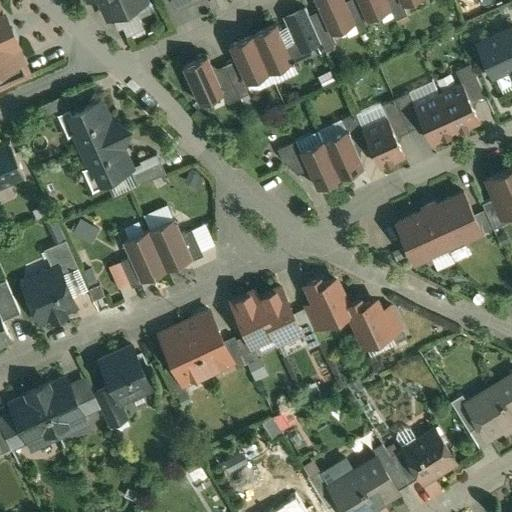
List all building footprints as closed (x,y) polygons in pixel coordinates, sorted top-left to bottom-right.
[(101,0),(108,14),(139,0),(101,0)] [(317,0),(320,6),(330,29),(354,18),(345,0),(317,0)] [(366,15),(359,0),(345,0),(354,18),(359,30),(371,25),(366,15)] [(359,0),(366,15),(390,4),(388,0),(359,0)] [(402,1),(401,0),(388,0),(390,4),(395,16),(407,11),(402,1)] [(330,29),(320,6),(309,11),(324,44),(335,39),(330,29)] [(0,9),(0,68),(22,58),(15,43),(19,41),(5,10),(1,12),(0,9)] [(282,34),(275,20),(252,30),(269,67),(292,57),(292,56),(282,34)] [(511,25),(478,40),(492,71),(510,63),(511,66),(511,25)] [(308,62),(293,29),(282,34),(292,56),(292,57),(297,67),(308,62)] [(252,30),(229,41),(235,55),(245,77),(246,77),(269,67),(252,30)] [(206,51),(182,62),(199,98),(222,88),(223,88),(213,66),(206,51)] [(245,77),(235,55),(224,61),(233,79),(239,94),(251,88),(246,77),(245,77)] [(22,58),(0,68),(0,85),(29,73),(22,58)] [(233,79),(224,61),(213,66),(223,88),(222,88),(227,99),(239,94),(233,79)] [(485,93),(470,61),(455,67),(461,79),(471,100),(485,93)] [(471,100),(461,79),(438,90),(455,129),(479,118),(471,100)] [(414,101),(409,88),(394,95),(409,128),(423,121),(414,101)] [(414,101),(423,121),(432,140),(455,129),(438,90),(414,101)] [(64,92),(36,104),(41,117),(70,104),(64,92)] [(409,128),(394,95),(381,101),(386,113),(387,113),(396,134),(409,128)] [(100,97),(70,111),(76,123),(74,129),(81,146),(128,125),(127,124),(109,116),(100,97)] [(362,124),(355,109),(341,115),(346,126),(356,148),(370,141),(362,124)] [(386,113),(362,124),(370,141),(380,163),(404,152),(396,134),(387,113),(386,113)] [(128,125),(81,146),(89,162),(94,164),(100,177),(131,163),(122,144),(128,125)] [(323,136),(318,126),(296,137),(300,147),(308,166),(316,183),(339,173),(323,136)] [(356,148),(346,126),(323,136),(339,173),(363,162),(356,148)] [(10,137),(0,141),(0,184),(25,173),(10,137)] [(296,137),(277,145),(282,155),(297,171),(308,166),(300,147),(296,137)] [(160,156),(132,169),(137,181),(165,169),(160,156)] [(511,163),(487,175),(486,175),(494,194),(504,215),(505,214),(511,210),(511,163)] [(474,212),(463,188),(436,201),(435,198),(423,204),(424,206),(396,219),(413,257),(428,250),(430,254),(467,238),(465,233),(480,227),(481,227),(474,212)] [(504,215),(494,194),(482,200),(485,207),(493,224),(493,225),(507,219),(505,214),(504,215)] [(493,224),(485,207),(474,212),(481,227),(480,227),(481,229),(493,224)] [(60,212),(50,216),(59,239),(69,235),(60,212)] [(85,215),(77,229),(95,240),(104,226),(85,215)] [(173,216),(148,227),(166,266),(180,260),(179,260),(191,255),(190,253),(180,231),(173,216)] [(201,248),(191,226),(180,231),(190,253),(201,248)] [(166,266),(148,227),(124,238),(130,253),(140,275),(141,277),(152,272),(153,272),(166,266)] [(66,237),(43,246),(52,267),(59,264),(62,271),(78,265),(66,237)] [(437,255),(442,266),(476,249),(471,239),(437,255)] [(140,275),(130,253),(119,258),(129,280),(140,275)] [(52,267),(22,280),(24,284),(23,287),(27,296),(30,297),(39,318),(51,313),(53,317),(65,311),(64,308),(75,303),(62,271),(59,264),(52,267)] [(333,276),(322,281),(319,274),(306,280),(314,299),(324,320),(349,309),(350,308),(346,301),(347,301),(336,277),(333,276)] [(6,277),(0,279),(0,312),(2,318),(20,310),(6,277)] [(104,292),(100,280),(89,285),(94,296),(104,292)] [(280,283),(258,293),(255,286),(254,286),(278,337),(301,326),(293,310),(280,283)] [(254,286),(231,297),(247,331),(251,341),(274,330),(277,337),(278,337),(254,286)] [(373,297),(363,302),(359,296),(347,301),(346,301),(350,308),(349,309),(364,342),(391,329),(380,307),(376,298),(373,297)] [(314,299),(303,304),(303,305),(313,325),(324,320),(314,299)] [(391,302),(380,307),(391,329),(402,324),(391,302)] [(303,305),(293,310),(301,326),(303,330),(313,325),(303,305)] [(209,307),(159,330),(183,381),(232,358),(209,307)] [(0,340),(10,336),(2,318),(0,312),(0,340)] [(313,325),(303,330),(308,343),(319,337),(313,325)] [(247,331),(236,337),(247,361),(258,356),(251,341),(247,331)] [(132,343),(100,357),(112,382),(120,399),(121,398),(151,384),(132,343)] [(258,356),(247,361),(254,374),(264,369),(258,356)] [(511,372),(467,400),(466,401),(479,423),(487,435),(511,419),(511,415),(511,414),(511,372)] [(86,374),(69,382),(83,413),(88,411),(82,397),(94,391),(86,374)] [(69,382),(66,376),(53,382),(48,380),(37,385),(59,433),(71,428),(70,425),(72,418),(83,413),(69,382)] [(112,382),(94,390),(109,423),(128,414),(121,398),(120,399),(112,382)] [(59,433),(37,385),(26,390),(24,396),(11,402),(22,426),(28,439),(40,433),(46,436),(48,439),(59,433)] [(94,391),(82,397),(88,411),(100,405),(94,391)] [(467,400),(462,392),(450,399),(469,429),(479,423),(466,401),(467,400)] [(275,435),(301,419),(292,404),(266,421),(275,435)] [(14,409),(0,415),(0,422),(5,433),(22,426),(14,409)] [(0,422),(0,451),(11,447),(5,433),(0,422)] [(435,426),(417,437),(410,426),(406,425),(397,430),(396,434),(403,446),(420,474),(428,469),(431,474),(455,459),(435,426)] [(22,426),(5,433),(11,447),(28,439),(22,426)] [(420,474),(403,446),(390,453),(395,461),(407,481),(420,474)] [(377,454),(353,469),(345,456),(322,470),(321,471),(338,499),(346,511),(369,511),(377,507),(375,503),(398,489),(397,488),(385,467),(377,454)] [(395,461),(385,467),(397,488),(407,481),(395,461)] [(338,499),(321,471),(322,470),(320,468),(310,474),(328,505),(338,499)] [(310,474),(290,486),(294,494),(295,494),(306,511),(316,511),(328,505),(310,474)] [(294,494),(265,511),(306,511),(295,494),(294,494)]
